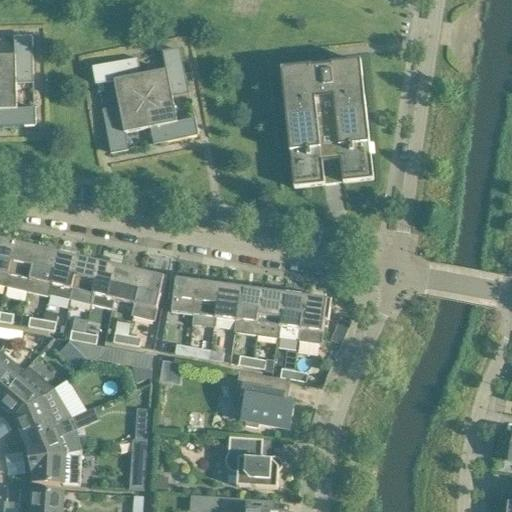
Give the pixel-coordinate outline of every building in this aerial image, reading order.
[(0,84),(34,84),(34,83),(31,83),(31,77),(33,77),(33,40),(14,40),(14,48),(15,48),(15,58),(0,57),(0,84)] [(166,72),(141,77),(138,60),(137,60),(141,77),(146,103),(189,95),(189,94),(186,95),(185,88),(188,88),(181,52),(163,55),(164,63),(166,72)] [(146,103),(141,77),(137,60),(137,63),(131,64),(130,61),(94,68),(98,86),(105,85),(114,83),(119,108),(102,111),(103,112),(146,103)] [(373,182),(360,63),(332,66),(312,68),(282,72),(295,190),(325,187),(325,186),(343,184),(343,185),(345,185),(373,182)] [(34,85),(34,84),(0,84),(0,128),(35,128),(34,110),(26,110),(17,110),(17,85),(34,85)] [(189,96),(189,95),(146,103),(154,147),(155,146),(154,144),(161,142),(161,145),(198,138),(194,121),(186,122),(177,124),(172,99),(189,96)] [(154,147),(146,103),(103,112),(105,112),(107,118),(104,119),(111,155),(129,152),(127,143),(126,135),(150,130),(154,147)] [(0,287),(7,289),(17,245),(0,240),(0,287)] [(28,294),(38,250),(17,245),(7,289),(28,294)] [(49,297),(59,254),(38,250),(28,294),(49,299),(49,297)] [(70,302),(80,259),(59,254),(49,297),(70,302)] [(91,307),(101,264),(80,259),(70,302),(91,307)] [(114,302),(122,269),(101,264),(91,307),(112,311),(114,302)] [(133,318),(143,274),(122,269),(114,302),(134,306),(131,318),(133,318)] [(164,279),(143,274),(133,318),(155,323),(165,277),(164,279)] [(194,317),(198,284),(177,281),(177,279),(176,279),(171,314),(194,317)] [(215,320),(220,287),(198,284),(194,317),(192,329),(214,332),(215,320)] [(235,335),(241,290),(220,287),(215,320),(235,323),(234,335),(235,335)] [(256,338),(262,292),(241,290),(235,335),(256,338)] [(278,341),(284,295),(262,292),(256,338),(278,341)] [(299,344),(305,298),(284,295),(278,341),(279,341),(279,339),(298,341),(298,343),(299,344)] [(331,302),(305,298),(299,344),(322,347),(325,322),(329,322),(331,302)] [(14,317),(1,314),(0,318),(0,323),(12,326),(14,317)] [(42,331),(43,322),(30,320),(28,329),(42,331)] [(342,321),(337,331),(346,335),(350,324),(342,321)] [(56,325),(43,322),(42,331),(55,334),(56,325)] [(22,334),(8,331),(6,341),(20,343),(22,334)] [(83,344),(85,335),(72,333),(70,342),(83,344)] [(98,338),(85,335),(83,344),(96,347),(98,338)] [(127,347),(128,338),(115,335),(114,344),(127,347)] [(141,340),(128,338),(127,347),(140,349),(141,340)] [(101,348),(70,343),(91,364),(93,362),(100,356),(101,348)] [(175,356),(188,358),(190,349),(177,346),(175,356)] [(100,356),(93,362),(152,371),(153,358),(101,348),(100,356)] [(209,362),(211,353),(198,350),(196,359),(209,362)] [(0,401),(19,380),(24,374),(23,373),(0,353),(0,401)] [(224,355),(211,353),(209,362),(222,364),(224,355)] [(252,370),(253,360),(240,358),(239,367),(252,370)] [(266,363),(253,360),(252,370),(265,372),(266,363)] [(15,420),(42,400),(53,391),(27,369),(23,373),(24,374),(19,380),(0,401),(0,404),(6,409),(5,411),(15,420)] [(293,383),(295,373),(282,371),(280,380),(293,383)] [(282,404),(287,382),(239,373),(239,375),(241,375),(236,405),(245,407),(242,423),(246,424),(245,428),(259,431),(259,426),(289,432),(294,406),(282,404)] [(293,383),(306,385),(308,376),(295,373),(293,383)] [(54,427),(72,419),(53,391),(42,400),(15,420),(20,432),(22,431),(23,433),(26,440),(54,427)] [(72,419),(54,427),(26,440),(29,448),(27,449),(29,462),(66,455),(59,440),(77,432),(72,419)] [(136,423),(135,440),(148,441),(149,424),(136,423)] [(279,474),(280,473),(281,472),(282,470),(282,468),(283,466),(282,465),(281,463),(280,462),(279,461),(278,460),(276,459),(275,459),(273,459),(272,460),(271,460),(270,461),(267,463),(262,457),(263,442),(230,440),(228,456),(227,457),(226,459),(226,461),(225,463),(226,465),(226,467),(227,469),(228,471),(230,472),(232,473),(234,474),(236,475),(238,475),(237,488),(278,491),(279,474)] [(133,442),(131,471),(146,472),(148,442),(133,442)] [(82,453),(66,455),(29,462),(32,475),(34,475),(34,485),(80,487),(82,453)] [(62,511),(64,493),(34,491),(33,501),(31,501),(30,511),(62,511)] [(250,511),(251,502),(254,503),(254,502),(191,497),(190,511),(210,511),(250,511)] [(133,511),(142,511),(143,499),(134,498),(133,511)]
